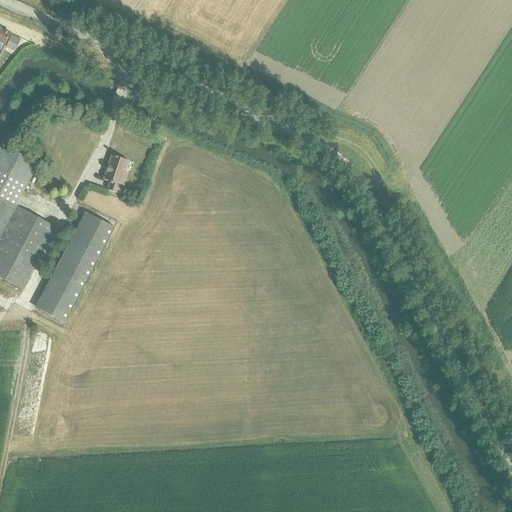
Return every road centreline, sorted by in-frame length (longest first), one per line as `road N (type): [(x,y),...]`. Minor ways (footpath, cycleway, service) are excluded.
road 1 (tertiary): [(511,467),(356,178),(338,158),(273,122)]
road 2 (track): [(115,111),(251,175),(282,200),(301,191)]
road 3 (unclassified): [(273,122),(128,79),(92,40)]
road 4 (tertiary): [(273,122),(92,40)]
road 5 (track): [(27,324),(0,481)]
road 6 (track): [(152,67),(166,63),(238,81),(271,105),(283,128)]
road 7 (track): [(303,138),(358,149),(396,197),(411,187)]
